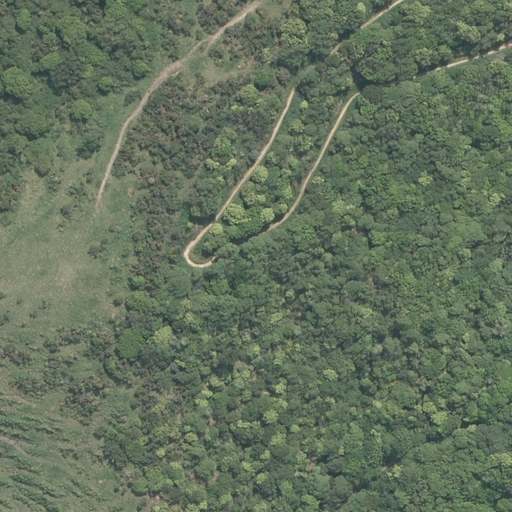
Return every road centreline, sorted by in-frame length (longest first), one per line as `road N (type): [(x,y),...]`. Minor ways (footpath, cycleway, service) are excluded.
road 1 (track): [(250,0),(204,38),(109,195),(68,245),(0,281)]
road 2 (track): [(0,437),(77,456),(124,502),(123,511)]
